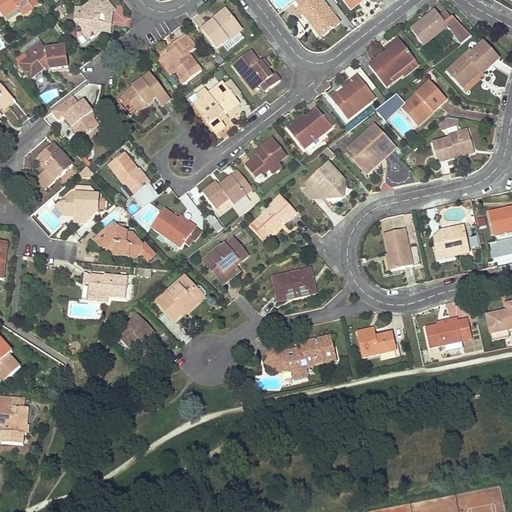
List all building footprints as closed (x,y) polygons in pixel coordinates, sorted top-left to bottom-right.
[(0,0),(0,13),(4,19),(17,9),(22,17),(34,9),(33,9),(27,0),(0,0)] [(27,0),(33,9),(37,6),(33,0),(27,0)] [(104,3),(102,0),(94,0),(83,9),(76,9),(75,20),(83,31),(83,34),(89,42),(102,32),(110,33),(111,25),(105,24),(106,18),(98,7),(104,3)] [(115,11),(106,0),(102,0),(104,3),(98,7),(106,18),(105,24),(111,25),(112,13),(115,11)] [(301,18),(304,15),(308,21),(312,26),(315,24),(324,36),(339,25),(320,0),(309,0),(300,7),(296,11),(301,18)] [(342,0),(350,11),(359,4),(357,2),(359,0),(342,0)] [(67,15),(65,12),(63,9),(57,13),(61,19),(67,15)] [(226,10),(213,20),(214,22),(215,24),(229,13),(226,10)] [(435,12),(423,21),(411,31),(423,47),(447,28),(460,45),(471,37),(452,18),(451,19),(446,12),(439,17),(435,12)] [(202,31),(216,49),(228,40),(229,41),(243,31),(229,13),(215,24),(214,22),(202,31)] [(321,38),(324,36),(315,24),(312,26),(321,38)] [(169,53),(162,59),(172,74),(182,86),(201,71),(188,55),(196,49),(186,35),(177,41),(180,45),(169,53)] [(388,52),(400,43),(398,40),(386,50),(388,52)] [(180,45),(177,41),(166,49),(169,53),(180,45)] [(369,68),(378,78),(386,89),(393,83),(390,80),(399,72),(415,60),(400,43),(388,52),(369,68)] [(454,78),(459,83),(464,88),(478,74),(476,72),(479,70),(481,72),(483,74),(498,60),(483,43),(472,54),(468,57),(467,55),(452,69),(457,75),(454,78)] [(41,44),(17,62),(20,65),(35,54),(37,57),(46,51),(41,44)] [(50,68),(68,66),(66,48),(46,51),(37,57),(35,54),(20,65),(31,80),(44,70),(49,66),(50,68)] [(253,62),(256,60),(250,53),(232,66),(242,78),(245,76),(256,90),(260,87),(265,94),(280,82),(275,75),(272,78),(267,72),(270,69),(264,61),(259,64),(256,66),(253,62)] [(172,74),(162,59),(159,62),(170,76),(172,74)] [(403,77),(418,65),(415,60),(399,72),(403,77)] [(454,78),(457,75),(452,69),(449,72),(454,78)] [(159,104),(168,97),(150,74),(123,95),(137,113),(155,99),(159,104)] [(253,93),(256,90),(245,76),(242,78),(253,93)] [(340,96),(339,95),(339,94),(331,100),(348,121),(375,99),(358,77),(352,81),(355,85),(346,92),(340,96)] [(231,80),(225,85),(235,99),(241,94),(231,80)] [(355,85),(352,81),(343,88),(346,92),(355,85)] [(425,111),(426,109),(428,108),(433,113),(446,101),(430,82),(401,108),(414,123),(426,113),(425,111)] [(193,106),(195,105),(196,104),(209,120),(206,122),(216,134),(225,127),(221,122),(217,117),(222,113),(225,116),(240,104),(235,99),(225,85),(223,83),(208,94),(205,90),(197,97),(195,94),(188,100),(193,106)] [(0,117),(2,116),(0,115),(0,114),(0,108),(12,98),(0,84),(0,117)] [(93,118),(90,115),(93,112),(84,100),(79,105),(73,97),(53,112),(59,120),(63,116),(81,140),(82,140),(98,128),(99,127),(93,118)] [(168,97),(159,104),(162,107),(170,100),(168,97)] [(0,114),(0,115),(15,102),(12,98),(0,108),(0,114)] [(195,105),(193,106),(206,122),(209,120),(196,104),(195,105)] [(417,127),(433,113),(428,108),(426,109),(425,111),(426,113),(414,123),(417,127)] [(306,119),(297,125),(295,123),(287,129),(304,151),(332,129),(317,110),(306,119)] [(217,117),(221,122),(226,118),(225,116),(222,113),(217,117)] [(297,125),(306,119),(304,116),(295,123),(297,125)] [(447,117),(438,125),(442,131),(459,126),(459,119),(447,117)] [(384,152),(388,156),(392,152),(396,149),(375,126),(345,153),(362,171),(384,152)] [(98,128),(82,140),(87,146),(103,134),(98,128)] [(432,145),(435,155),(438,164),(456,159),(454,154),(473,149),(468,131),(448,136),(449,140),(432,145)] [(272,139),(259,149),(262,153),(257,157),(245,166),(255,179),(267,170),(272,176),(282,168),(279,163),(287,157),(272,139)] [(51,168),(48,171),(40,178),(42,180),(49,188),(73,167),(53,144),(40,156),(46,163),(51,168)] [(473,149),(454,154),(456,159),(474,154),(473,149)] [(387,157),(388,156),(384,152),(362,171),(366,176),(387,157)] [(392,152),(388,156),(387,157),(385,182),(393,189),(420,183),(399,160),(392,152)] [(147,187),(145,186),(150,182),(143,174),(142,175),(139,171),(125,154),(109,167),(124,185),(127,186),(134,195),(142,188),(143,189),(147,187)] [(84,157),(82,158),(81,160),(87,167),(91,165),(84,157)] [(330,197),(340,197),(341,187),(346,183),(329,164),(309,181),(326,200),(330,197)] [(238,172),(231,177),(233,180),(221,189),(219,187),(216,183),(203,193),(216,209),(228,199),(233,205),(246,195),(242,189),(248,184),(238,172)] [(233,180),(231,177),(219,187),(221,189),(233,180)] [(39,183),(47,191),(49,188),(42,180),(39,183)] [(326,200),(309,181),(301,189),(312,201),(321,200),(326,200)] [(242,189),(246,195),(252,190),(248,184),(242,189)] [(71,191),(73,193),(94,195),(94,190),(91,187),(77,186),(71,191)] [(75,223),(84,224),(98,212),(99,195),(94,195),(73,193),(57,207),(65,216),(68,213),(76,217),(75,223)] [(279,224),(277,223),(279,221),(281,222),(283,225),(296,213),(279,195),(272,201),(274,204),(255,222),(267,235),(279,224)] [(511,207),(488,212),(493,237),(511,233),(511,207)] [(190,237),(196,228),(189,223),(187,225),(179,219),(164,209),(152,227),(167,238),(164,242),(177,250),(179,247),(182,248),(187,241),(191,244),(194,240),(190,237)] [(213,214),(207,219),(216,233),(223,228),(213,214)] [(187,225),(189,223),(181,217),(179,219),(187,225)] [(137,260),(138,253),(142,254),(143,246),(134,235),(119,234),(113,226),(95,241),(102,250),(108,250),(107,256),(129,258),(128,259),(137,260)] [(446,260),(469,255),(467,249),(463,247),(462,244),(466,244),(463,227),(440,232),(441,233),(442,240),(434,242),(436,253),(444,251),(446,260)] [(203,233),(196,228),(190,237),(194,240),(197,242),(203,233)] [(405,230),(384,235),(388,256),(389,256),(393,272),(402,270),(413,267),(405,230)] [(441,233),(434,239),(434,242),(442,240),(441,233)] [(223,274),(228,280),(238,272),(236,269),(233,266),(238,262),(239,263),(248,256),(233,238),(222,247),(221,246),(209,256),(215,265),(209,269),(217,279),(223,274)] [(511,238),(498,241),(501,255),(511,252),(511,238)] [(492,257),(501,255),(498,241),(488,243),(492,257)] [(146,244),(143,246),(142,254),(142,260),(147,263),(155,256),(146,244)] [(438,261),(446,260),(444,251),(436,253),(438,261)] [(215,265),(209,256),(203,261),(209,269),(215,265)] [(236,269),(249,258),(248,256),(239,263),(238,262),(233,266),(236,269)] [(305,284),(313,282),(310,270),(272,278),(277,302),(308,296),(305,284)] [(223,274),(217,279),(224,287),(240,274),(238,272),(228,280),(223,274)] [(106,278),(99,277),(91,276),(90,287),(94,287),(92,302),(107,304),(108,298),(126,300),(128,279),(109,277),(109,278),(109,281),(106,280),(106,278)] [(174,322),(178,318),(182,314),(186,311),(188,313),(200,302),(192,293),(196,289),(184,277),(176,284),(179,287),(169,295),(167,292),(156,302),(174,322)] [(313,282),(305,284),(308,296),(315,295),(313,282)] [(176,284),(167,292),(169,295),(179,287),(176,284)] [(196,289),(192,293),(200,302),(204,299),(196,289)] [(451,316),(459,313),(455,301),(446,304),(451,316)] [(511,329),(511,303),(506,305),(507,311),(486,316),(490,334),(508,330),(511,329)] [(138,339),(140,342),(143,345),(155,334),(138,315),(116,336),(128,349),(135,342),(138,339)] [(429,349),(463,342),(472,340),(467,318),(458,320),(458,318),(449,320),(449,321),(449,323),(438,325),(425,328),(429,349)] [(508,330),(490,334),(492,342),(510,338),(508,330)] [(370,331),(364,332),(357,333),(363,359),(379,355),(397,351),(393,333),(375,337),(372,338),(370,331)] [(9,355),(12,352),(0,337),(0,374),(5,380),(20,367),(9,355)] [(294,352),(299,373),(307,371),(306,369),(337,361),(331,337),(300,345),(302,350),(294,352)] [(289,351),(277,343),(273,349),(288,358),(292,358),(294,355),(293,352),(289,351)] [(298,373),(299,373),(294,352),(293,352),(294,355),(292,358),(288,358),(273,349),(264,362),(281,373),(284,369),(291,373),(297,371),(298,373)] [(397,351),(379,355),(380,359),(399,355),(398,351),(397,351)] [(297,371),(291,373),(293,381),(308,377),(307,371),(299,373),(298,373),(297,371)] [(25,397),(0,396),(0,425),(5,426),(5,428),(5,430),(5,431),(2,431),(1,443),(24,445),(25,435),(27,435),(29,408),(24,407),(25,397)]
